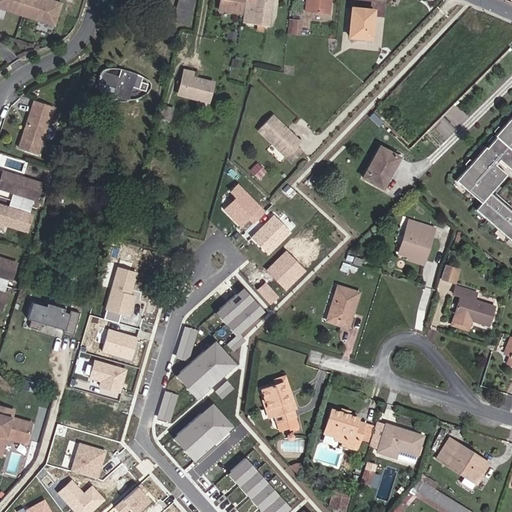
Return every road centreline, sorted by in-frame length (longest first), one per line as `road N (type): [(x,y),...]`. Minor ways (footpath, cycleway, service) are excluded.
road 1 (residential): [(472,406),(432,347),(415,337),(398,341),(387,358),(396,383)]
road 2 (residential): [(0,100),(21,77),(84,44),(99,0)]
